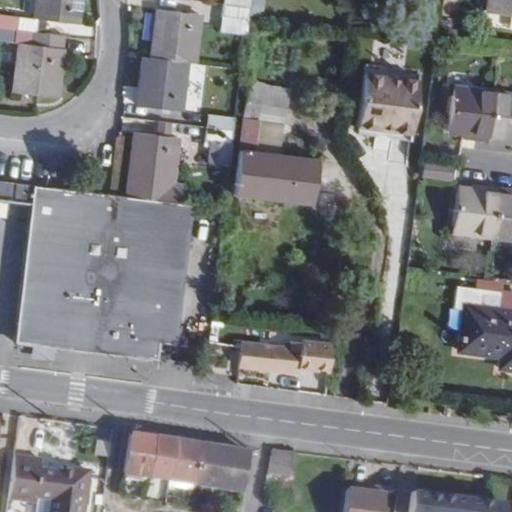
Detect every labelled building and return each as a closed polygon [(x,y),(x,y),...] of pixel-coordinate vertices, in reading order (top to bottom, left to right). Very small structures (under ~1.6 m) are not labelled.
[(0,28),(43,34),(63,36),(69,37),(70,23),(76,24),(78,0),(37,0),(36,19),(0,14),(0,28)] [(511,0),(487,0),(486,9),(510,13),(511,13),(511,0)] [(249,20),(252,7),(225,3),(223,17),(249,20)] [(154,58),(187,62),(195,63),(201,14),(159,9),(154,58)] [(41,47),(43,34),(0,28),(0,41),(20,44),(14,93),(57,98),(62,50),(41,47)] [(62,50),(63,36),(43,34),(41,47),(62,50)] [(140,106),(181,111),(187,62),(154,58),(145,57),(140,106)] [(362,71),(355,126),(375,128),(375,125),(389,127),(389,130),(409,133),(416,79),(362,71)] [(289,90),(251,85),(235,196),(311,207),(317,165),(280,159),(254,155),(258,121),(285,125),(289,90)] [(474,139),(488,141),(494,92),(453,87),(447,133),(474,136),(474,139)] [(511,94),(494,92),(488,141),(502,143),(502,139),(511,140),(511,94)] [(236,117),(210,114),(209,128),(234,131),(236,117)] [(280,159),(285,125),(258,121),(254,155),(280,159)] [(233,142),(234,131),(209,128),(207,138),(210,139),(233,142)] [(173,185),(178,136),(138,131),(131,197),(173,202),(182,203),(184,186),(173,185)] [(230,164),(233,142),(210,139),(207,161),(230,164)] [(451,175),(453,161),(419,156),(417,171),(451,175)] [(16,341),(155,357),(157,341),(173,202),(131,197),(112,195),(0,180),(0,198),(29,203),(32,203),(16,341)] [(485,186),(484,192),(458,188),(453,231),(492,237),(498,188),(485,186)] [(511,190),(498,188),(492,237),(511,239),(511,195),(511,196),(511,190)] [(182,203),(173,202),(157,341),(172,343),(188,204),(182,203)] [(460,338),(458,351),(500,356),(511,357),(509,369),(511,368),(511,311),(497,310),(499,292),(456,286),(453,309),(464,310),(461,329),(458,328),(457,337),(460,338)] [(238,344),(238,346),(236,364),(296,372),(296,366),(326,369),(329,344),(298,341),(286,340),(285,349),(238,344)] [(500,356),(498,367),(509,369),(511,357),(500,356)] [(155,436),(130,432),(124,469),(126,469),(140,472),(149,473),(155,436)] [(149,473),(171,477),(177,439),(155,436),(149,473)] [(195,480),(201,443),(177,439),(171,477),(195,480)] [(243,488),(250,451),(201,443),(195,480),(243,488)] [(264,495),(288,500),(296,448),(273,445),(264,495)] [(41,463),(42,452),(14,448),(8,494),(34,497),(35,492),(45,494),(42,511),(84,511),(91,464),(71,460),(70,466),(41,463)] [(139,477),(140,472),(126,469),(124,475),(139,477)] [(369,489),(348,486),(345,509),(364,511),(381,511),(386,485),(370,483),(369,489)] [(415,490),(412,511),(507,511),(509,504),(415,490)]
